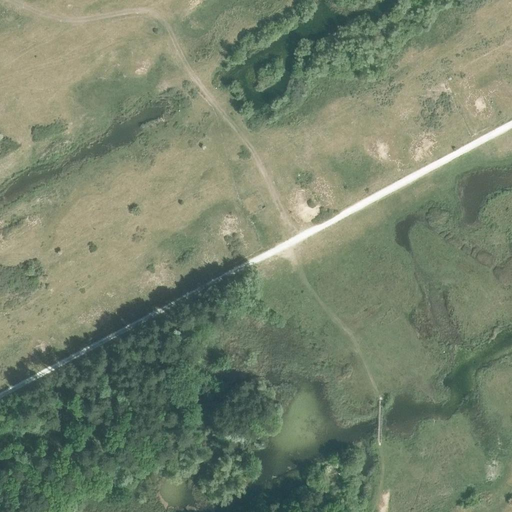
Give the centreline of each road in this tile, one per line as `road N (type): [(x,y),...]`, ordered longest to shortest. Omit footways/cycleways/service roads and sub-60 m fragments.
road 1 (track): [(0,394),(279,247)]
road 2 (track): [(279,247),(511,124)]
road 3 (track): [(201,89),(256,163),(295,239)]
